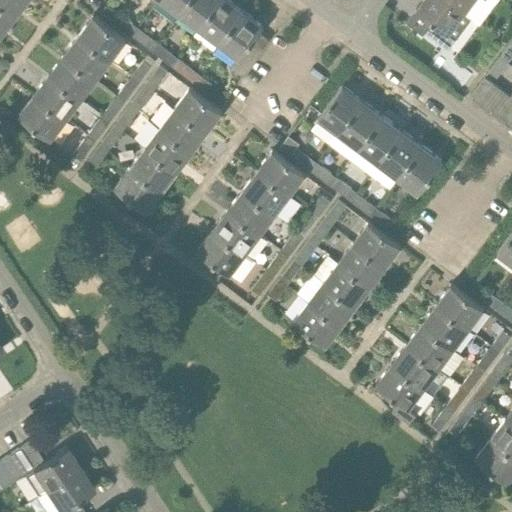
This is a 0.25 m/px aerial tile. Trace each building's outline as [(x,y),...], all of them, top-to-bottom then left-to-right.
[(0,0),(0,5),(13,15),(24,0),(0,0)] [(162,0),(179,13),(187,0),(162,0)] [(187,0),(179,13),(199,28),(219,0),(187,0)] [(219,0),(199,28),(219,43),(242,9),(230,0),(219,0)] [(446,47),(447,48),(470,18),(464,13),(446,0),(421,0),(415,8),(432,21),(424,31),(431,36),(426,43),(441,54),(446,47)] [(446,0),(464,13),(473,0),(446,0)] [(0,32),(13,15),(0,5),(0,32)] [(219,43),(238,57),(231,67),(242,75),(269,39),(258,32),(263,25),(242,9),(219,43)] [(133,36),(139,28),(117,12),(111,20),(133,36)] [(78,34),(111,58),(126,38),(93,14),(78,34)] [(151,50),(157,42),(139,28),(133,36),(151,50)] [(96,78),(111,58),(78,34),(63,54),(96,78)] [(511,38),(498,57),(507,63),(511,56),(511,38)] [(171,65),(177,57),(157,42),(151,50),(171,65)] [(48,74),(81,99),(96,78),(63,54),(48,74)] [(191,80),(197,72),(177,57),(171,65),(191,80)] [(488,71),(496,77),(507,63),(498,57),(488,71)] [(131,76),(139,82),(151,66),(143,60),(131,76)] [(145,84),(153,89),(168,70),(160,64),(145,84)] [(212,83),(197,72),(191,80),(206,91),(212,83)] [(66,118),(81,99),(48,74),(33,94),(66,118)] [(116,96),(124,102),(139,82),(131,76),(116,96)] [(479,103),(493,83),(483,76),(468,95),(479,103)] [(493,83),(479,103),(489,111),(504,91),(493,83)] [(129,105),(137,111),(153,89),(145,84),(129,105)] [(318,117),(338,132),(363,99),(342,84),(318,117)] [(207,130),(222,110),(189,86),(175,106),(207,130)] [(504,91),(489,111),(499,118),(511,101),(511,97),(509,95),(504,91)] [(51,138),(66,118),(33,94),(18,114),(51,138)] [(102,115),(110,121),(124,102),(116,96),(102,115)] [(338,132),(358,147),(383,114),(363,99),(338,132)] [(511,101),(499,118),(509,126),(511,122),(511,101)] [(114,125),(122,131),(137,111),(129,105),(114,125)] [(192,150),(207,130),(175,106),(159,126),(192,150)] [(358,147),(378,162),(403,130),(383,114),(358,147)] [(87,134),(95,140),(110,121),(102,115),(87,134)] [(100,144),(108,150),(122,131),(114,125),(100,144)] [(177,171),(192,150),(159,126),(144,147),(177,171)] [(378,162),(398,177),(423,145),(403,130),(378,162)] [(72,154),(80,160),(95,140),(87,134),(72,154)] [(108,150),(100,144),(89,159),(97,165),(108,150)] [(423,145),(398,177),(418,192),(443,160),(423,145)] [(309,169),(315,161),(308,156),(311,152),(303,146),(300,150),(297,147),(290,155),(309,169)] [(129,166),(162,191),(177,171),(144,147),(129,166)] [(257,168),(290,193),(305,173),(272,148),(257,168)] [(330,185),(337,177),(315,161),(309,169),(330,185)] [(147,211),(162,191),(129,166),(114,186),(147,211)] [(275,213),(290,193),(257,168),(242,188),(275,213)] [(350,200),(356,192),(337,177),(330,185),(350,200)] [(227,209),(260,233),(275,213),(242,188),(227,209)] [(370,215),(376,206),(371,202),(373,199),(360,189),(357,192),(356,192),(350,200),(370,215)] [(311,209),(319,215),(330,200),(322,194),(311,209)] [(324,219),(331,225),(346,205),(338,199),(324,219)] [(385,226),(391,218),(376,206),(370,215),(385,226)] [(245,253),(260,233),(227,209),(212,229),(245,253)] [(296,229),(304,235),(319,215),(311,209),(296,229)] [(309,238),(317,244),(331,225),(324,219),(309,238)] [(386,265),(401,245),(368,220),(353,240),(386,265)] [(230,273),(245,253),(212,229),(197,249),(230,273)] [(281,249),(289,255),(304,235),(296,229),(281,249)] [(511,230),(497,252),(511,263),(511,230)] [(294,258),(302,264),(317,244),(309,238),(294,258)] [(371,285),(386,265),(353,240),(338,261),(371,285)] [(266,269),(274,275),(289,255),(281,249),(266,269)] [(279,278),(287,284),(302,264),(294,258),(279,278)] [(355,305),(371,285),(338,261),(323,280),(355,305)] [(251,288),(259,294),(274,275),(266,269),(251,288)] [(268,293),(275,299),(287,284),(279,278),(268,293)] [(340,325),(355,305),(323,280),(308,300),(340,325)] [(489,304),(496,296),(475,281),(469,289),(489,304)] [(436,303),(468,327),(483,307),(451,283),(436,303)] [(509,319),(511,315),(511,308),(496,296),(489,304),(509,319)] [(325,345),(340,325),(308,300),(293,320),(325,345)] [(453,347),(468,327),(436,303),(421,323),(453,347)] [(491,344),(499,350),(510,335),(502,329),(504,328),(495,321),(491,328),(499,334),(491,344)] [(438,367),(453,347),(421,323),(406,343),(438,367)] [(424,387),(438,367),(406,343),(391,363),(424,387)] [(476,364),(484,370),(499,350),(491,344),(476,364)] [(489,374),(497,380),(511,360),(511,359),(504,354),(489,374)] [(416,412),(409,407),(424,387),(391,363),(376,383),(399,400),(392,411),(408,423),(416,412)] [(461,384),(469,390),(484,370),(476,364),(461,384)] [(474,394),(482,400),(497,380),(489,374),(474,394)] [(446,404),(454,410),(469,390),(461,384),(446,404)] [(459,413),(467,419),(482,400),(474,394),(459,413)] [(431,424),(439,430),(454,410),(446,404),(431,424)] [(448,429),(456,435),(467,419),(459,413),(448,429)] [(490,437),(511,453),(511,422),(505,417),(490,437)] [(508,482),(511,475),(511,453),(490,437),(475,457),(508,482)] [(30,439),(19,446),(33,467),(43,460),(30,439)] [(43,460),(33,467),(31,468),(45,489),(80,466),(66,445),(43,460)] [(33,467),(19,446),(8,453),(22,474),(31,468),(33,467)] [(8,453),(0,458),(0,463),(12,481),(22,474),(8,453)] [(0,463),(0,486),(1,488),(12,481),(0,463)] [(78,511),(83,509),(77,499),(94,487),(80,466),(45,489),(58,509),(53,511),(78,511)]
